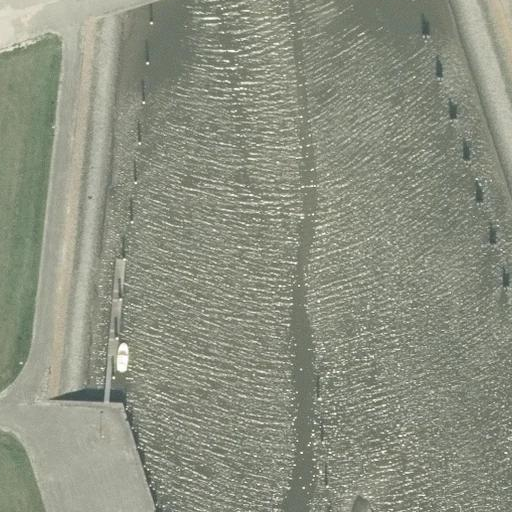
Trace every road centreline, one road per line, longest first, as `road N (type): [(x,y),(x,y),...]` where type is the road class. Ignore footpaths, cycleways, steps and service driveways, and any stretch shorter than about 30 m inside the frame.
road 1 (track): [(0,423),(27,412),(52,377),(92,1)]
road 2 (track): [(27,412),(105,480),(122,511)]
